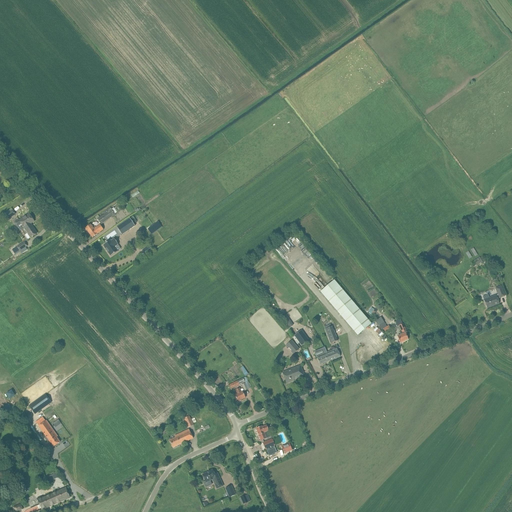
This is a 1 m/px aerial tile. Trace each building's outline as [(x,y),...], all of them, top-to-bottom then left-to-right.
[(97,219),(100,223),(101,224),(115,215),(117,213),(117,212),(119,211),(116,208),(114,209),(114,208),(111,209),(110,208),(103,212),(104,214),(99,217),(97,219)] [(12,210),(5,215),(7,219),(15,214),(12,210)] [(29,214),(25,217),(14,224),(16,227),(17,226),(20,231),(21,230),(24,228),(30,224),(34,221),(29,214)] [(122,236),(135,227),(134,227),(129,219),(116,228),(122,236)] [(161,227),(158,222),(148,229),(152,235),(161,227)] [(24,228),(21,230),(25,235),(27,234),(30,238),(31,237),(32,236),(37,233),(30,224),(24,228)] [(90,224),(89,225),(85,228),(92,238),(103,229),(99,225),(94,229),(90,224)] [(118,245),(114,239),(111,241),(110,240),(103,245),(110,256),(118,251),(115,247),(118,245)] [(27,247),(24,242),(12,250),(15,255),(20,251),(27,247)] [(470,251),(470,250),(466,253),(470,259),(474,256),(475,256),(478,254),(474,248),(470,251)] [(358,301),(354,304),(334,280),(320,292),(357,336),(371,324),(358,308),(362,305),(358,301)] [(499,298),(505,296),(501,286),(495,288),(498,295),(496,296),(496,295),(489,298),(489,299),(484,301),(487,308),(499,304),(497,299),(499,298)] [(290,317),(288,318),(287,316),(285,316),(289,327),(293,326),(290,317)] [(383,330),(385,333),(391,330),(388,325),(387,326),(380,317),(376,321),(382,330),(383,330)] [(400,320),(396,322),(398,327),(400,326),(402,331),(400,332),(401,335),(398,336),(398,338),(400,342),(408,339),(406,336),(407,336),(406,332),(403,324),(402,324),(400,320)] [(338,341),(332,326),(325,329),(331,343),(338,341)] [(301,331),(294,336),(301,346),(309,341),(301,331)] [(292,355),(299,349),(292,340),(285,346),(288,349),(288,348),(291,351),(290,352),(292,355)] [(323,354),(316,357),(318,360),(320,365),(330,361),(327,352),(325,347),(321,349),(323,354)] [(340,357),(338,352),(336,348),(327,352),(330,361),(340,357)] [(246,376),(249,374),(244,366),(240,368),(246,376)] [(302,371),(300,366),(282,373),(285,378),(287,383),(291,381),(291,380),(300,377),(299,372),(302,371)] [(229,385),(231,388),(241,384),(245,391),(251,388),(246,377),(229,385)] [(237,402),(245,398),(242,392),(241,392),(239,388),(235,390),(237,394),(235,396),(237,402)] [(46,395),(30,407),(36,415),(52,404),(46,395)] [(193,425),(189,416),(184,419),(188,428),(193,425)] [(42,420),(37,424),(39,426),(53,447),(60,442),(56,437),(57,436),(46,421),(44,422),(42,420)] [(256,428),(261,440),(268,438),(265,432),(269,431),(266,425),(262,427),(261,426),(256,428)] [(189,429),(184,431),(175,436),(175,437),(169,440),(172,448),(193,438),(189,429)] [(263,443),(265,449),(268,448),(270,451),(274,449),(273,446),(275,446),(272,439),(263,443)] [(223,486),(221,482),(217,473),(214,474),(212,470),(202,475),(206,483),(212,480),(216,489),(223,486)] [(235,495),(231,486),(225,488),(229,497),(235,495)] [(66,489),(45,498),(40,500),(44,510),(70,498),(66,489)]
